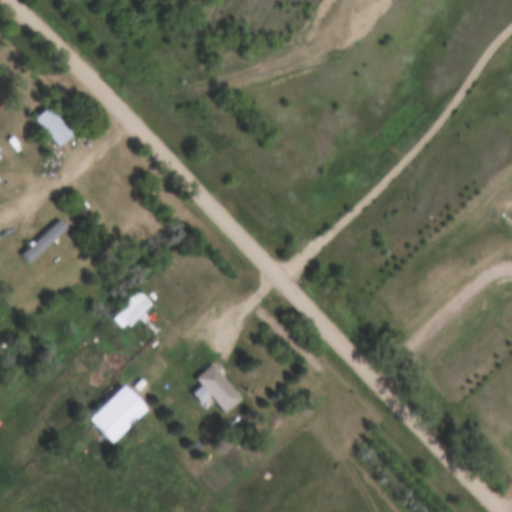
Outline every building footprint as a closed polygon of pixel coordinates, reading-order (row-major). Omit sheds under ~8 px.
[(27,120),(51,148),(67,135),(42,106),(27,120)] [(62,233),(49,219),(17,248),(30,262),(62,233)] [(117,332),(146,307),(133,292),(103,316),(117,332)] [(188,380),(218,416),(236,401),(205,365),(188,380)] [(64,413),(102,379),(121,399),(84,434),(64,413)]
